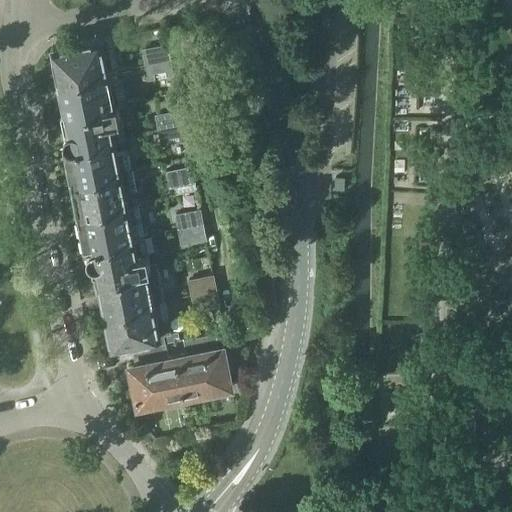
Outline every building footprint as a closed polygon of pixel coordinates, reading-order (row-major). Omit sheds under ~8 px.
[(53,47),(60,81),(117,69),(111,36),(53,47)] [(146,48),(149,63),(170,59),(167,44),(146,48)] [(170,59),(149,63),(152,78),(173,74),(170,59)] [(60,81),(67,113),(124,101),(120,80),(115,81),(114,74),(118,73),(117,69),(60,81)] [(60,117),(66,147),(124,135),(118,107),(125,105),(124,101),(67,113),(64,113),(60,117)] [(155,113),(158,128),(183,123),(180,108),(155,113)] [(183,123),(158,128),(161,143),(186,138),(183,123)] [(66,147),(73,179),(131,168),(128,151),(117,153),(115,142),(125,140),(124,135),(66,147)] [(194,180),(191,165),(166,169),(169,185),(194,180)] [(77,214),(80,213),(137,202),(136,198),(132,198),(125,200),(124,192),(135,190),(131,168),(73,179),(71,180),(77,214)] [(80,213),(86,246),(144,234),(137,202),(80,213)] [(175,213),(178,228),(202,223),(199,208),(175,213)] [(202,223),(178,228),(181,242),(205,237),(202,223)] [(96,279),(100,279),(157,267),(157,262),(149,264),(144,234),(86,246),(92,277),(96,279)] [(100,279),(106,311),(164,299),(163,295),(154,297),(153,290),(162,289),(157,267),(100,279)] [(192,278),(195,293),(216,289),(212,274),(192,278)] [(216,289),(195,293),(198,308),(219,304),(216,289)] [(152,345),(165,342),(174,340),(173,336),(178,335),(177,331),(170,333),(169,329),(168,329),(166,319),(167,318),(164,299),(106,311),(113,345),(151,337),(152,345)] [(165,342),(152,345),(131,349),(134,364),(131,364),(139,404),(161,399),(162,404),(176,401),(175,396),(185,394),(177,355),(167,357),(165,342)] [(223,346),(177,355),(185,394),(193,393),(194,397),(209,394),(208,390),(231,385),(223,346)]
